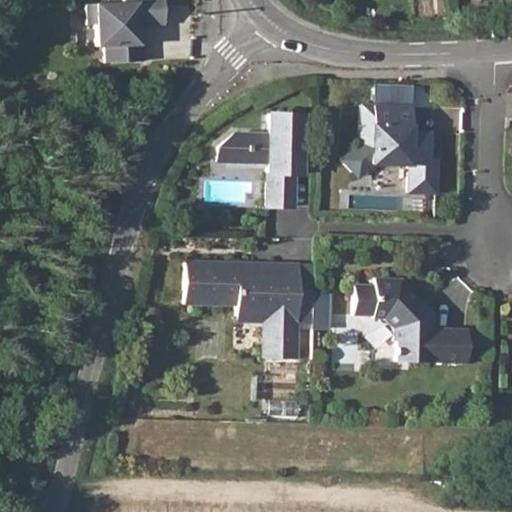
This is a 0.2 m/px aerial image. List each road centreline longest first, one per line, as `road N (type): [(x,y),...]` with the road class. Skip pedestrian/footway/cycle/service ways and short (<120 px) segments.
road 1 (unclassified): [(57,511),(124,238),(171,131),(269,22)]
road 2 (residential): [(269,22),(361,55),(493,53)]
road 3 (residential): [(493,53),(498,242)]
